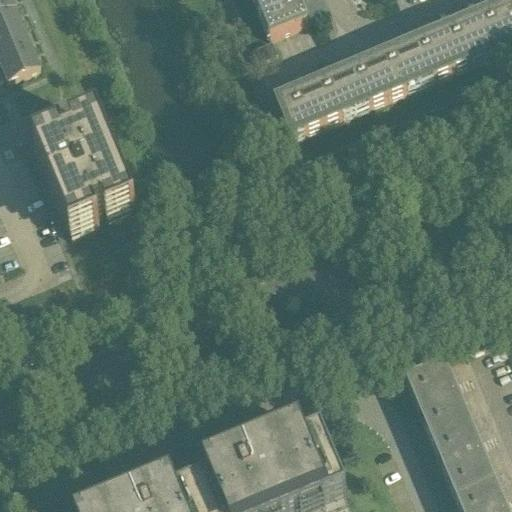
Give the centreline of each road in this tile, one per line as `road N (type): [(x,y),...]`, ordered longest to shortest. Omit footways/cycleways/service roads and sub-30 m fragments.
road 1 (secondary): [(511,191),(0,412)]
road 2 (secondary): [(0,474),(511,253)]
road 3 (residential): [(448,0),(374,27),(361,27),(343,0)]
